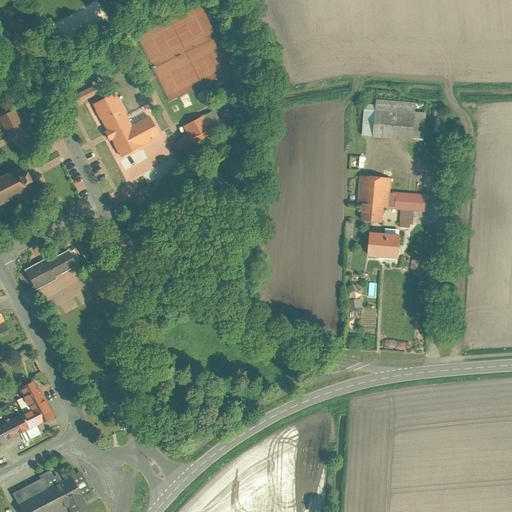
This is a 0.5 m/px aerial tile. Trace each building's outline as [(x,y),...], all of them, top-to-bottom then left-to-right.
[(83,100),(96,94),(93,87),(80,93),(83,100)] [(115,92),(93,104),(119,154),(158,133),(149,116),(133,124),(115,92)] [(377,100),(376,105),(365,104),(362,135),(372,136),(411,140),(412,137),(423,137),(425,112),(414,111),(414,103),(377,100)] [(16,123),(18,122),(11,109),(0,115),(0,121),(4,129),(7,128),(10,132),(18,127),(16,123)] [(187,136),(174,142),(178,150),(215,132),(206,114),(182,126),(187,136)] [(353,168),(361,168),(361,157),(353,157),(353,168)] [(0,204),(28,189),(25,183),(29,181),(23,171),(21,172),(18,167),(0,176),(0,204)] [(425,211),(426,195),(390,191),(391,178),(360,175),(358,201),(361,202),(360,219),(382,221),(383,207),(401,209),(399,226),(410,227),(410,223),(414,223),(415,210),(425,211)] [(367,257),(397,260),(400,235),(370,232),(367,257)] [(87,260),(103,252),(94,236),(79,244),(87,260)] [(53,276),(75,265),(67,249),(45,261),(53,276)] [(53,276),(45,261),(44,259),(21,270),(32,290),(54,278),(53,276)] [(351,308),(363,308),(363,297),(350,298),(351,308)] [(16,388),(21,397),(16,399),(22,411),(0,422),(0,440),(1,442),(26,430),(30,437),(40,432),(36,424),(54,416),(35,379),(16,388)] [(20,511),(57,511),(64,509),(65,511),(87,511),(81,500),(92,494),(80,470),(60,480),(54,470),(11,493),(20,511)]
